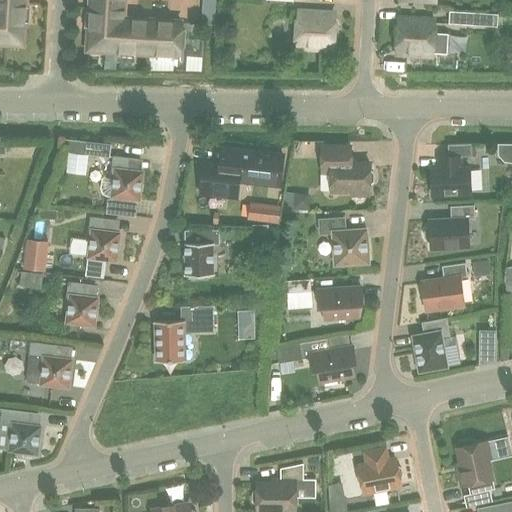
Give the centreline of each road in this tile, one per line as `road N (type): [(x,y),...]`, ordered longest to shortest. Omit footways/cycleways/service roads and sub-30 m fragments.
road 1 (residential): [(73,475),(79,442),(154,267),(179,173),(180,106)]
road 2 (residential): [(386,401),(383,358),(408,108)]
road 3 (residential): [(180,106),(361,107)]
road 4 (residential): [(223,439),(386,401)]
road 5 (residential): [(73,475),(223,439)]
road 6 (residential): [(55,104),(180,106)]
